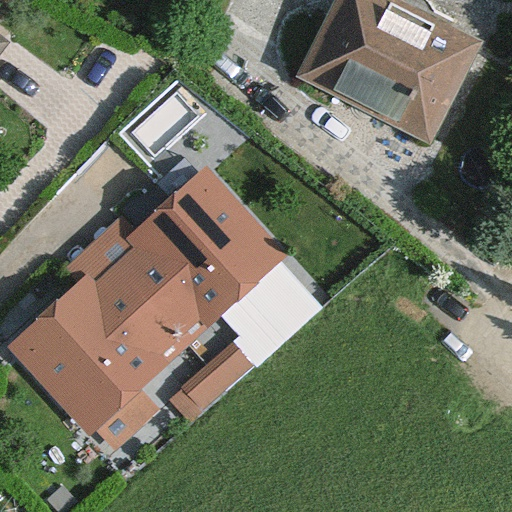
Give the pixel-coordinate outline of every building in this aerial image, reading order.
[(346,0),(309,76),(431,137),(474,46),(380,0),(346,0)] [(212,181),(185,205),(190,211),(179,221),(173,215),(143,241),(151,252),(99,298),(90,288),(61,314),(66,320),(55,329),(51,324),(22,349),(94,429),(162,370),(155,362),(208,315),(215,322),(281,260),(212,181)] [(190,211),(185,205),(173,215),(179,221),(190,211)] [(127,222),(73,269),(90,288),(99,298),(151,252),(143,241),(127,222)] [(61,314),(51,324),(55,329),(66,320),(61,314)]
